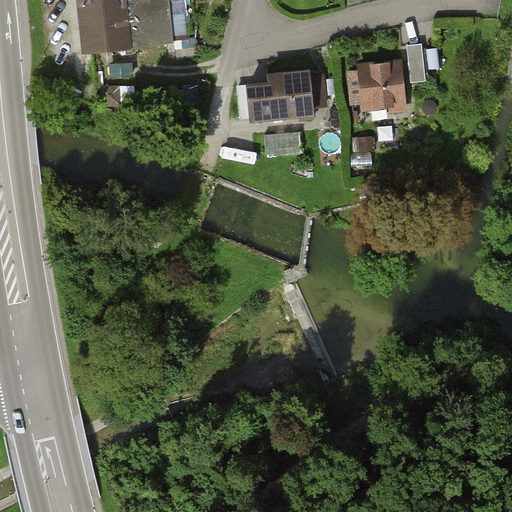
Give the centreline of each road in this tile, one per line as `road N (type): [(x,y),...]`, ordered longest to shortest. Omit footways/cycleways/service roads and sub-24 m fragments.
road 1 (secondary): [(47,368),(1,0)]
road 2 (track): [(511,399),(433,396),(343,434),(245,511)]
road 3 (residential): [(252,0),(254,21),(280,34),(416,2),(466,0)]
road 4 (secondary): [(79,511),(47,368)]
road 5 (secondary): [(11,379),(42,511)]
